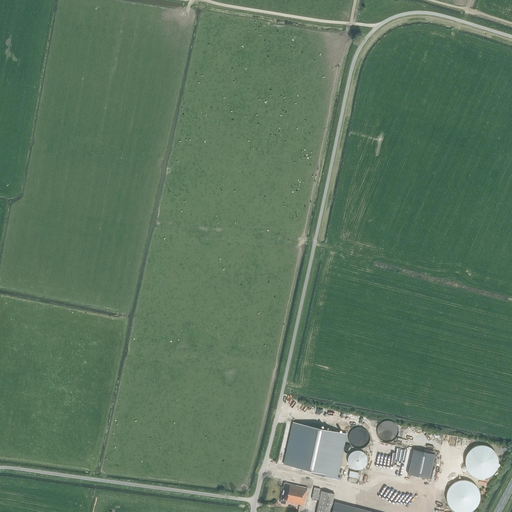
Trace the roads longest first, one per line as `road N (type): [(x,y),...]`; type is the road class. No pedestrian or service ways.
road 1 (unclassified): [(255,501),(356,53),(376,27),(415,12),(511,37)]
road 2 (unclassified): [(0,468),(255,501)]
road 3 (track): [(376,27),(206,0)]
